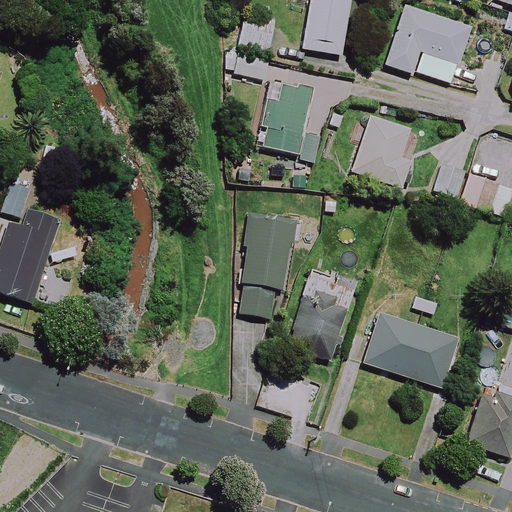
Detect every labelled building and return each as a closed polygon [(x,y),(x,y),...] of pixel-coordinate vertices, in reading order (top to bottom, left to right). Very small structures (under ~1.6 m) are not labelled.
[(348,0),(308,0),(300,52),(339,59),(348,0)] [(382,69),(410,78),(411,75),(449,87),(467,30),(400,9),(382,69)] [(272,25),(241,19),(236,48),(267,53),(272,25)] [(266,66),(236,58),(232,76),(261,83),(266,66)] [(310,94),(278,87),(275,104),(263,102),(257,130),(263,131),(259,151),(312,162),(317,137),(302,134),(310,94)] [(437,121),(415,116),(412,129),(434,133),(437,121)] [(406,136),(366,124),(351,177),(400,191),(408,164),(399,161),(406,136)] [(511,192),(466,177),(456,207),(502,222),(511,192)] [(0,298),(32,307),(57,218),(25,209),(30,193),(11,188),(0,228),(0,298)] [(240,219),(237,251),(242,252),(237,318),(271,321),(273,293),(282,294),(286,247),(294,248),(296,224),(240,219)] [(69,279),(45,272),(34,307),(58,314),(69,279)] [(350,294),(305,280),(283,349),(328,364),(350,294)] [(495,327),(511,332),(511,315),(500,312),(495,327)] [(455,341),(376,316),(360,366),(438,391),(455,341)] [(511,445),(511,402),(495,397),(489,414),(476,410),(464,446),(507,461),(511,445)]
